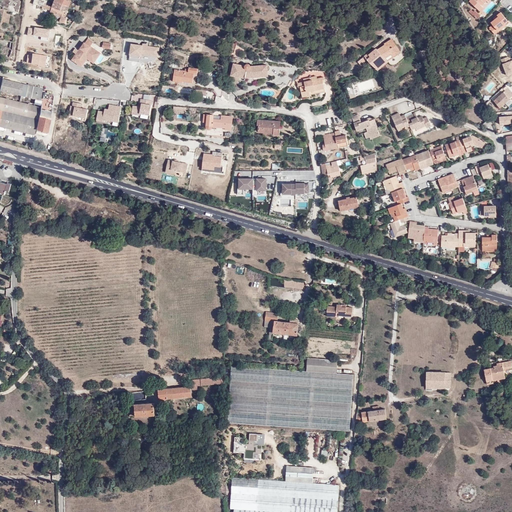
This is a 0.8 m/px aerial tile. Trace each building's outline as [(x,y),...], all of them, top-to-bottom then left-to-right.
[(64,0),(54,0),(52,7),(51,11),(50,13),(66,18),(71,2),(64,0)] [(483,2),(485,0),(470,0),(469,1),(480,11),(483,7),(482,6),(481,5),(483,2)] [(7,13),(7,10),(0,8),(0,26),(3,27),(4,22),(8,23),(9,14),(7,13)] [(477,20),(481,16),(473,9),(469,13),(477,20)] [(501,27),(508,21),(501,12),(497,15),(498,17),(491,23),(493,25),(489,28),(495,34),(502,29),(501,27)] [(392,47),(397,44),(394,39),(387,43),(392,47)] [(79,50),(72,60),(82,67),(87,61),(93,65),(101,54),(90,46),(85,43),(79,50)] [(159,48),(131,44),(130,57),(139,58),(139,60),(149,62),(154,60),(155,59),(155,58),(156,56),(158,56),(159,48)] [(373,65),(378,69),(388,61),(385,57),(392,53),(393,54),(397,52),(392,47),(389,49),(387,46),(379,50),(377,48),(375,47),(369,53),(368,52),(363,56),(365,60),(367,59),(373,65)] [(392,66),(401,61),(402,57),(397,52),(393,54),(392,53),(385,57),(388,61),(392,66)] [(508,57),(501,60),(507,75),(511,73),(511,62),(511,61),(510,62),(508,57)] [(267,75),(265,65),(249,66),(248,64),(246,63),(244,65),(233,63),(231,75),(246,78),(267,75)] [(197,72),(197,68),(188,66),(187,71),(174,69),(173,81),(182,82),(183,81),(192,82),(193,72),(197,72)] [(297,87),(298,96),(307,94),(321,91),(319,82),(321,82),(320,77),(293,83),(294,87),(297,87)] [(53,97),(52,94),(41,91),(42,89),(2,79),(0,86),(0,90),(41,102),(39,107),(0,96),(0,127),(18,133),(17,135),(29,139),(31,134),(34,134),(35,133),(45,135),(46,134),(53,97)] [(277,92),(284,87),(285,86),(282,82),(274,87),(274,90),(275,93),(277,92)] [(504,92),(494,101),(500,108),(511,96),(511,91),(508,88),(504,92)] [(108,110),(105,109),(104,113),(103,120),(118,124),(121,107),(109,104),(108,110)] [(152,106),(141,104),(141,107),(139,116),(150,118),(152,106)] [(139,107),(133,106),(132,114),(139,116),(141,107),(139,107)] [(81,109),(75,107),(73,116),(85,120),(88,111),(81,109)] [(400,119),(398,115),(397,111),(389,115),(395,129),(402,126),(403,127),(408,125),(409,128),(413,127),(414,129),(424,125),(425,127),(428,126),(424,116),(420,117),(416,119),(415,116),(412,111),(403,115),(404,117),(400,119)] [(233,129),(233,116),(222,115),(222,119),(212,118),(212,114),(204,113),(204,118),(207,119),(206,127),(209,128),(211,128),(213,126),(226,127),(226,129),(233,129)] [(345,122),(347,125),(353,123),(356,131),(365,128),(366,131),(363,133),(365,138),(368,137),(369,139),(379,135),(375,127),(376,126),(374,119),(371,120),(370,117),(360,120),(358,115),(344,119),(345,122)] [(511,115),(499,117),(500,124),(511,123),(511,122),(511,115)] [(280,134),(281,121),(257,119),(257,123),(259,124),(259,131),(264,131),(264,130),(273,131),(273,133),(280,134)] [(338,135),(338,131),(323,134),(325,144),(322,145),(323,150),(347,144),(344,134),(338,135)] [(486,142),(472,135),(459,140),(462,148),(466,147),(468,152),(473,150),(471,145),(474,144),(483,148),(486,142)] [(462,148),(459,140),(445,145),(449,156),(454,154),(454,156),(459,154),(460,155),(464,154),(462,148)] [(446,159),(442,146),(430,150),(431,151),(429,152),(433,161),(434,161),(435,163),(446,159)] [(429,152),(428,150),(416,155),(421,169),(434,164),(433,161),(429,152)] [(376,162),(375,153),(365,156),(365,157),(363,158),(363,160),(365,160),(366,160),(366,164),(376,162)] [(213,155),(204,154),(202,168),(208,169),(209,165),(221,166),(222,157),(213,156),(213,155)] [(421,169),(416,155),(415,155),(403,159),(406,169),(407,172),(415,169),(416,170),(421,169)] [(406,169),(403,159),(402,158),(386,164),(389,173),(398,169),(398,171),(399,172),(406,169)] [(173,161),(168,159),(165,173),(175,176),(176,171),(171,171),(173,162),(173,161)] [(187,166),(173,162),(171,171),(176,171),(186,175),(187,166)] [(337,165),(337,162),(325,165),(326,171),(329,170),(330,175),(336,174),(336,173),(340,172),(339,165),(337,165)] [(377,162),(361,165),(362,174),(378,171),(377,162)] [(479,165),(475,167),(478,175),(482,174),(484,180),(493,176),(488,164),(480,167),(479,165)] [(225,167),(221,166),(209,165),(208,169),(202,168),(202,171),(224,173),(225,167)] [(459,187),(457,182),(454,173),(438,179),(443,191),(444,191),(453,187),(453,189),(459,187)] [(479,189),(473,175),(464,179),(466,185),(464,186),(467,194),(479,189)] [(401,189),(399,183),(396,176),(384,181),(387,190),(390,189),(391,192),(392,192),(401,189)] [(259,190),(266,190),(266,179),(239,179),(239,186),(238,186),(238,194),(244,194),(244,189),(253,189),(253,194),(259,194),(259,190)] [(9,192),(12,184),(8,183),(7,184),(0,181),(0,193),(5,195),(6,190),(9,192)] [(282,189),(281,194),(296,194),(296,193),(305,193),(305,192),(305,184),(305,183),(296,183),(296,184),(283,184),(283,188),(282,189)] [(407,197),(405,193),(403,188),(401,189),(392,192),(395,202),(397,201),(398,205),(402,203),(403,203),(410,200),(408,196),(407,197)] [(359,206),(357,196),(338,200),(341,210),(359,206)] [(468,213),(466,206),(463,198),(454,201),(450,202),(449,203),(453,214),(463,211),(464,214),(468,213)] [(405,213),(402,203),(398,205),(388,208),(390,214),(392,213),(396,212),(399,220),(408,216),(407,213),(405,213)] [(496,214),(496,206),(484,206),(484,207),(480,207),(480,215),(485,215),(485,216),(491,216),(491,214),(496,214)] [(408,232),(404,222),(410,220),(408,216),(399,220),(395,221),(390,223),(395,237),(408,232)] [(425,226),(425,225),(417,225),(414,224),(414,222),(410,221),(408,238),(414,238),(414,241),(424,242),(425,226)] [(437,245),(439,230),(431,229),(431,231),(429,230),(429,229),(429,227),(425,226),(424,242),(424,243),(427,244),(427,242),(434,243),(433,244),(437,245)] [(476,246),(476,233),(470,233),(470,230),(459,230),(459,234),(459,235),(459,247),(465,246),(476,246)] [(497,250),(497,234),(492,234),(492,237),(487,237),(482,237),(482,251),(492,251),(492,250),(497,250)] [(459,247),(459,235),(452,235),(448,235),(442,235),(441,247),(446,247),(446,248),(455,248),(455,247),(459,247)] [(489,269),(495,271),(497,264),(492,262),(489,269)] [(284,280),(284,288),(304,289),(304,281),(284,280)] [(353,317),(354,307),(348,306),(348,304),(339,303),(338,306),(329,305),(329,307),(326,307),(325,314),(338,316),(338,315),(353,317)] [(278,313),(266,310),(264,326),(269,326),(268,337),(271,337),(272,331),(296,335),(297,323),(299,323),(299,320),(290,318),(289,322),(277,320),(278,313)] [(315,371),(316,359),(308,358),(307,370),(315,371)] [(336,360),(316,359),(315,371),(323,371),(323,372),(335,373),(335,372),(336,360)] [(215,365),(215,361),(187,364),(187,369),(200,368),(199,366),(215,365)] [(511,372),(511,364),(498,367),(498,368),(495,369),(495,371),(485,372),(487,386),(493,386),(493,383),(505,382),(504,373),(511,372)] [(323,371),(315,371),(307,370),(300,369),(230,365),(227,421),(348,429),(351,373),(335,372),(335,373),(323,372),(323,371)] [(445,371),(426,370),(425,386),(444,387),(449,387),(450,379),(445,378),(445,371)] [(196,385),(223,382),(223,377),(189,379),(189,385),(157,389),(158,399),(190,396),(190,389),(197,389),(196,385)] [(154,414),(153,403),(128,405),(129,416),(154,414)] [(354,413),(354,420),(363,419),(362,420),(385,418),(384,408),(378,408),(378,404),(372,404),(372,409),(358,410),(358,412),(355,412),(354,413)] [(264,446),(264,434),(249,434),(249,444),(242,444),(242,438),(234,437),(233,453),(245,454),(245,459),(254,459),(255,454),(261,455),(261,446),(264,446)] [(285,480),(310,482),(311,467),(286,465),(285,480)] [(232,511),(335,511),(337,483),(310,482),(285,480),(232,476),(229,506),(233,506),(232,511)]
